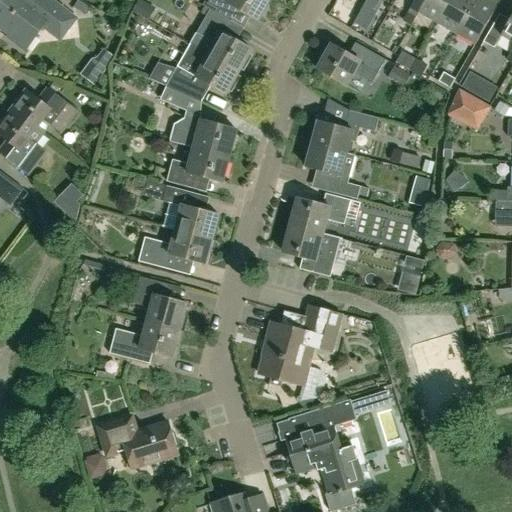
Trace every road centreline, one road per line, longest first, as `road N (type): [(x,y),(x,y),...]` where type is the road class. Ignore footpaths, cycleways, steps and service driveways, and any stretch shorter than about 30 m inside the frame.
road 1 (residential): [(231,286),(287,94),(271,82),(320,0)]
road 2 (residential): [(252,473),(213,360),(231,286)]
